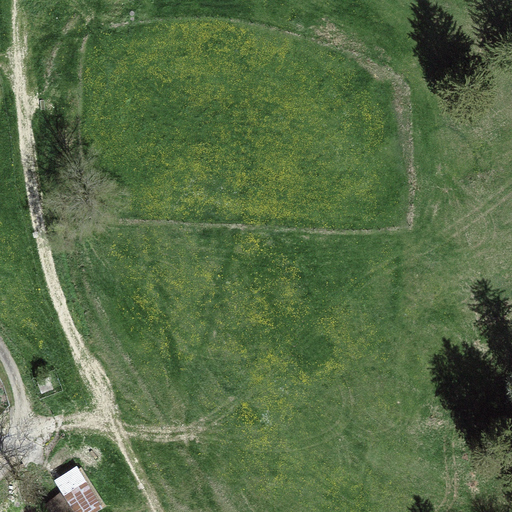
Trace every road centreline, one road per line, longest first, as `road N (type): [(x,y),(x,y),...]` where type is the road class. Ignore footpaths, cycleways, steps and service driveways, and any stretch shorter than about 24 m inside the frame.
road 1 (track): [(105,430),(50,295),(19,163),(14,0)]
road 2 (track): [(105,430),(27,425),(0,359)]
